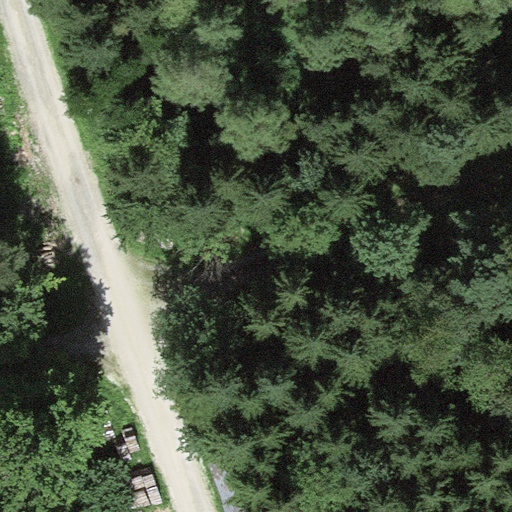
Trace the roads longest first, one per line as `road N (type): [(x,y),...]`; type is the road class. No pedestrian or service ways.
road 1 (track): [(0,346),(117,294),(511,150)]
road 2 (track): [(201,511),(14,0)]
